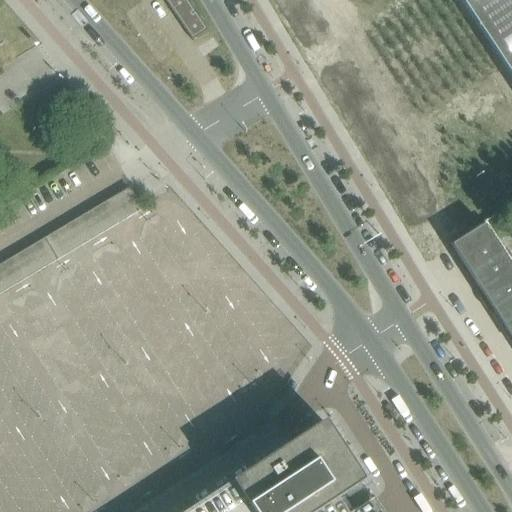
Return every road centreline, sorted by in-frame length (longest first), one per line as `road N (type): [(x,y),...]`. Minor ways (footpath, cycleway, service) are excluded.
road 1 (primary): [(77,0),(267,269),(472,511)]
road 2 (primary): [(511,483),(341,280),(139,0)]
road 3 (tertiary): [(195,136),(371,340)]
road 4 (tertiary): [(402,320),(265,93)]
road 5 (unclassified): [(157,511),(281,432),(324,376)]
road 6 (tertiary): [(371,340),(481,511)]
road 7 (tertiary): [(511,490),(402,320)]
road 8 (tertiary): [(73,0),(195,136)]
road 9 (unclassified): [(324,376),(411,511)]
